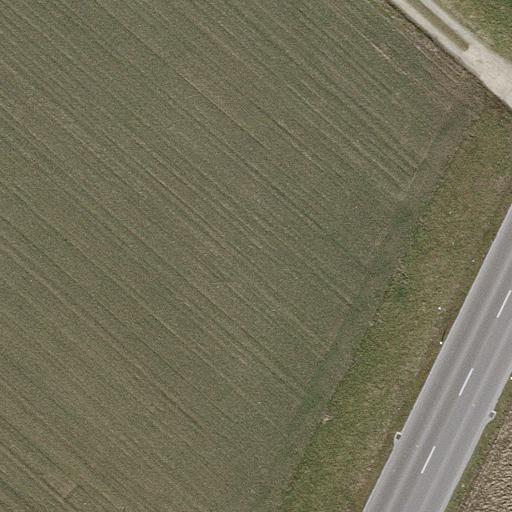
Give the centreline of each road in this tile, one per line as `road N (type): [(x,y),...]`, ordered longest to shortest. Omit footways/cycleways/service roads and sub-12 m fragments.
road 1 (tertiary): [(407,511),(511,296)]
road 2 (track): [(511,85),(413,0)]
